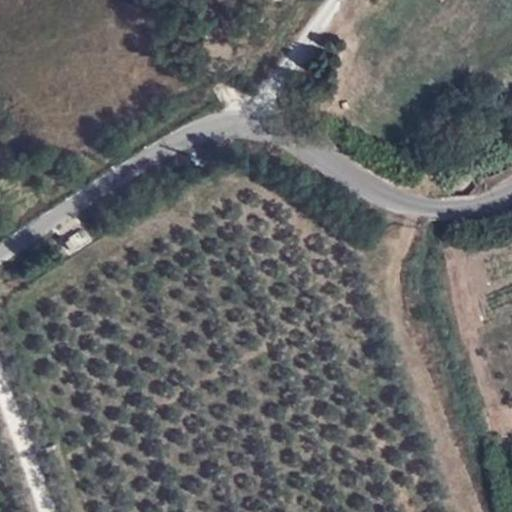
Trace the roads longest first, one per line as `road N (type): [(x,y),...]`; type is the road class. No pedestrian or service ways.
road 1 (unclassified): [(511,188),(474,205),(431,207),(280,129),(194,126),(0,253)]
road 2 (track): [(411,201),(392,245),(403,323),(478,511)]
